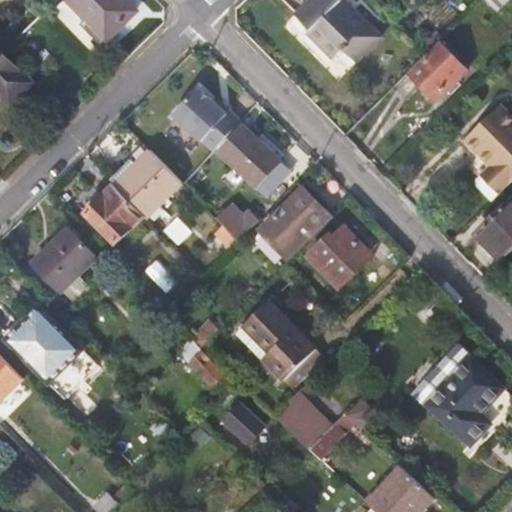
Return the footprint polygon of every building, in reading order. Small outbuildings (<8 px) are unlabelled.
[(68,0),(108,39),(137,9),(128,0),(68,0)] [(349,41),(361,53),(382,32),(356,6),(352,9),(343,0),(311,0),(298,13),(323,38),(320,41),(335,56),(343,48),(349,41)] [(487,0),(497,9),(505,0),(487,0)] [(434,29),(420,44),(428,52),(440,41),(443,38),(434,29)] [(355,59),(361,53),(349,41),(343,48),(355,59)] [(469,70),(440,41),(428,52),(409,71),(438,101),(469,70)] [(0,50),(0,94),(10,105),(32,83),(0,50)] [(203,141),(214,151),(241,121),(229,110),(226,113),(197,88),(173,115),(202,142),(203,141)] [(499,193),(511,179),(511,114),(501,103),(465,138),(491,164),(481,174),(499,193)] [(243,127),(219,155),(257,189),(282,161),(243,127)] [(143,165),(118,190),(145,217),(148,220),(183,185),(151,152),(140,163),(143,165)] [(116,246),(145,217),(118,190),(115,186),(86,214),(116,246)] [(260,231),(290,262),(335,218),(305,187),(260,231)] [(242,199),(221,212),(234,234),(255,222),(242,199)] [(511,199),(474,236),(483,246),(479,250),(494,266),(499,262),(511,248),(511,199)] [(217,236),(231,249),(239,241),(226,228),(217,236)] [(331,234),(308,257),(339,288),(373,256),(345,228),(334,238),(331,234)] [(68,229),(33,264),(62,294),(66,290),(76,302),(90,287),(79,278),(98,259),(68,229)] [(285,381),(318,349),(271,301),(238,332),(285,381)] [(41,307),(5,343),(49,386),(84,351),(41,307)] [(184,314),(176,321),(193,338),(202,348),(220,330),(209,319),(199,329),(184,314)] [(192,363),(224,395),(236,382),(202,348),(193,338),(183,349),(194,360),(192,363)] [(326,359),(318,349),(285,381),(295,390),(326,359)] [(0,404),(24,381),(0,356),(0,404)] [(472,358),(431,404),(474,443),(492,424),(482,415),(505,387),(472,358)] [(319,433),(325,438),(338,424),(347,416),(348,414),(316,384),(306,396),(316,406),(310,412),(325,426),(319,433)] [(256,423),(224,395),(218,402),(226,410),(224,412),(246,433),(256,423)] [(371,409),(362,401),(348,414),(347,416),(364,432),(372,424),(371,409)] [(319,433),(288,404),(274,417),(311,451),(325,438),(319,433)] [(347,433),(338,424),(325,438),(311,451),(322,462),(347,433)] [(196,428),(188,436),(196,444),(204,437),(196,428)] [(12,455),(20,463),(22,461),(28,455),(20,447),(12,455)] [(33,471),(39,466),(28,455),(22,461),(33,471)] [(377,511),(423,511),(437,499),(402,467),(368,503),(374,509),(377,511)] [(96,507),(101,511),(111,511),(121,501),(111,491),(96,507)]
